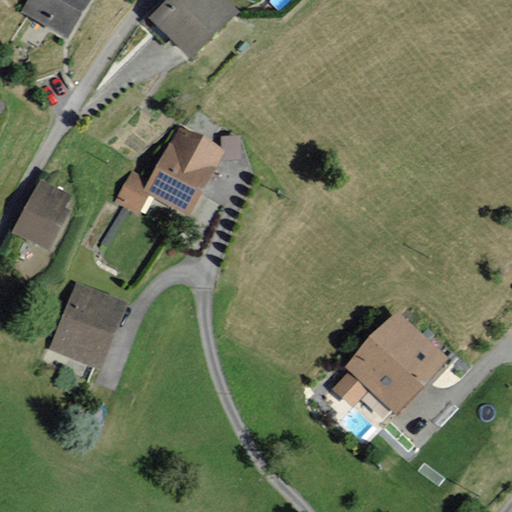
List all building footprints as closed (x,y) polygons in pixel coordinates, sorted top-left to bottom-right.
[(93,0),(28,0),(21,13),(68,41),(93,0)] [(239,20),(219,0),(171,0),(150,20),(193,64),(239,20)] [(225,150),(179,127),(152,181),(129,170),(115,199),(145,214),(154,196),(192,215),(225,150)] [(71,195),(41,179),(13,231),(49,250),(71,209),(65,206),(71,195)] [(127,303),(76,283),(50,347),(101,368),(127,303)] [(449,357),(398,309),(345,365),(349,370),(332,388),(353,407),(370,389),(396,413),(449,357)]
